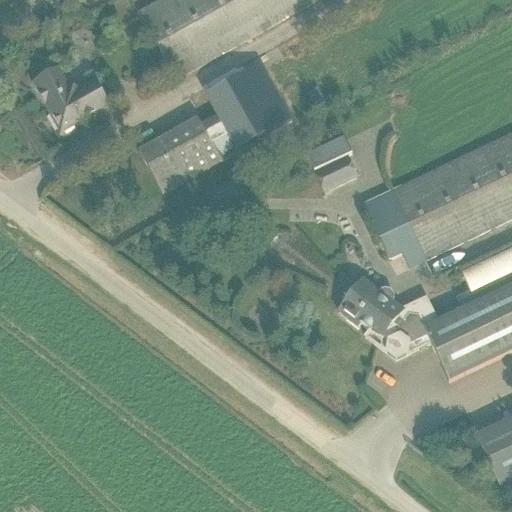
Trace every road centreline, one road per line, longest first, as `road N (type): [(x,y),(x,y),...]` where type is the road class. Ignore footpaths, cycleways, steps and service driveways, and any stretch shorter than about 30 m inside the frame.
road 1 (unclassified): [(0,191),(409,511)]
road 2 (unknown): [(329,450),(511,373)]
